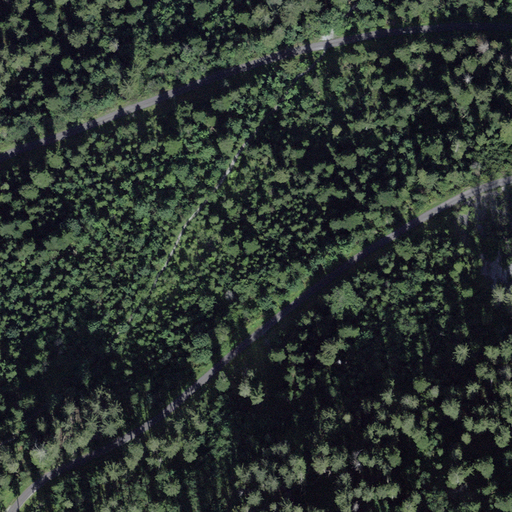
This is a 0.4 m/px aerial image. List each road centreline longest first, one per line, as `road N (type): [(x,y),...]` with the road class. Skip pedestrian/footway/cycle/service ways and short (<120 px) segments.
road 1 (track): [(8,511),(41,479),(159,415),(282,311),(407,225),(511,182)]
road 2 (track): [(363,0),(318,45),(209,192),(111,348),(0,459)]
road 3 (track): [(511,29),(468,25),(318,45),(0,158)]
